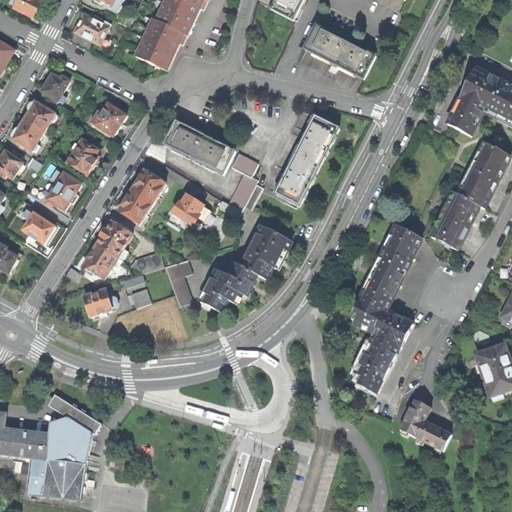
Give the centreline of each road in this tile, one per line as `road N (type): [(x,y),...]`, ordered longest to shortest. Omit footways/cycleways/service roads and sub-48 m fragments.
road 1 (residential): [(12,334),(78,366),(129,378),(198,374),(244,355),(309,296),(401,122)]
road 2 (residential): [(163,105),(12,334)]
road 3 (residential): [(230,74),(401,122)]
road 4 (residential): [(401,122),(460,0)]
road 5 (residential): [(45,44),(163,105)]
road 6 (residential): [(511,212),(452,301),(431,290)]
